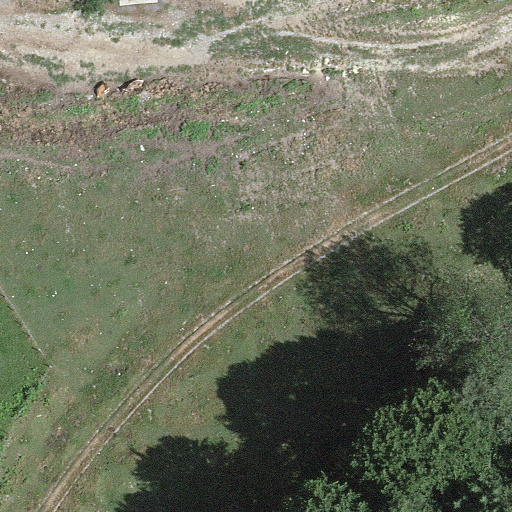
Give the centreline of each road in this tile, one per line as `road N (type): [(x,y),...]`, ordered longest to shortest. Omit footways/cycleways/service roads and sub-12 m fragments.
road 1 (track): [(511,157),(357,224),(189,350),(69,511)]
road 2 (track): [(210,18),(443,60),(511,40)]
road 3 (track): [(0,19),(210,18)]
